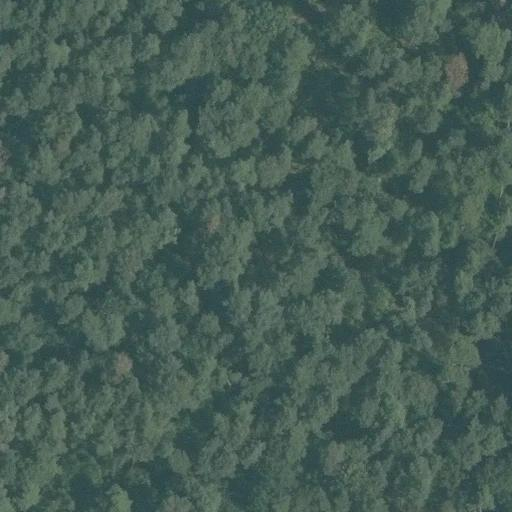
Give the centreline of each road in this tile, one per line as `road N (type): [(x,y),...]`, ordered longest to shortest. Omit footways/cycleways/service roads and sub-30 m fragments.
road 1 (track): [(244,45),(223,69),(0,511)]
road 2 (track): [(353,0),(244,45),(186,0)]
